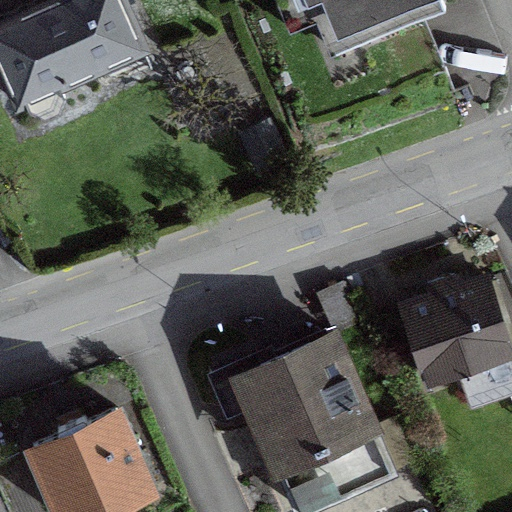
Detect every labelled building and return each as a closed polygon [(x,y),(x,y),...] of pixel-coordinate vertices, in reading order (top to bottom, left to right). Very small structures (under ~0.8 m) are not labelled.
[(57,88),(140,51),(117,0),(58,0),(0,26),(0,71),(15,106),(21,104),(26,115),(42,121),(56,114),(62,99),(57,88)] [(318,20),(333,55),(442,9),(438,0),(272,0),(286,33),(318,20)] [(458,371),(469,403),(511,388),(511,295),(502,274),(457,290),(452,277),(424,286),(428,299),(401,308),(425,382),(458,371)] [(316,296),(332,333),(357,322),(341,285),(316,296)] [(296,511),(298,511),(389,472),(328,335),(262,364),(257,355),(255,356),(208,377),(226,416),(244,407),(254,429),(260,428),(296,511)] [(30,446),(57,511),(98,511),(148,490),(113,409),(84,422),(81,416),(53,428),(56,434),(30,446)]
